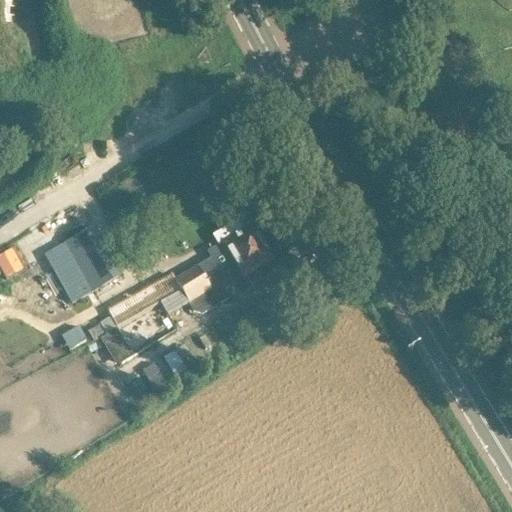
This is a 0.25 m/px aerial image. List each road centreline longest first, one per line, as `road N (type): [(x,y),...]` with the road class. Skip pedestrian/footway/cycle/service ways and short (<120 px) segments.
road 1 (tertiary): [(511,468),(275,68)]
road 2 (unclassified): [(0,237),(275,68)]
